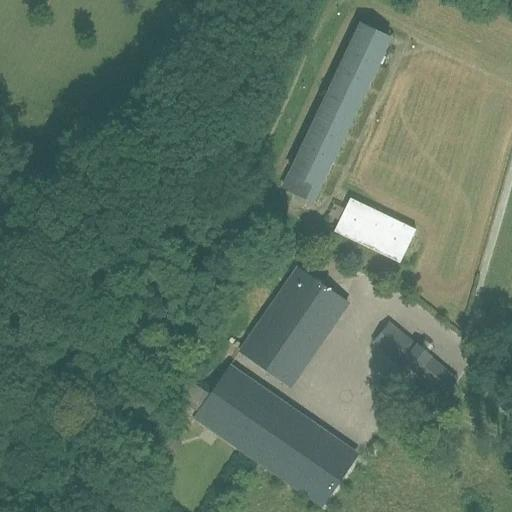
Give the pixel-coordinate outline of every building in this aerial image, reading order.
[(312,201),(389,38),(360,25),(285,183),(295,187),(292,192),(312,201)] [(328,214),(338,219),(334,229),(399,261),(415,228),(350,196),(344,208),(334,203),(328,214)] [(297,269),(240,352),(290,386),(347,304),(297,269)] [(401,365),(403,362),(443,394),(453,380),(425,357),(427,355),(417,348),(416,349),(389,326),(374,344),(401,365)] [(201,372),(216,381),(223,370),(207,361),(201,372)] [(228,369),(216,387),(182,365),(165,389),(198,412),(194,418),(321,506),(355,456),(228,369)]
